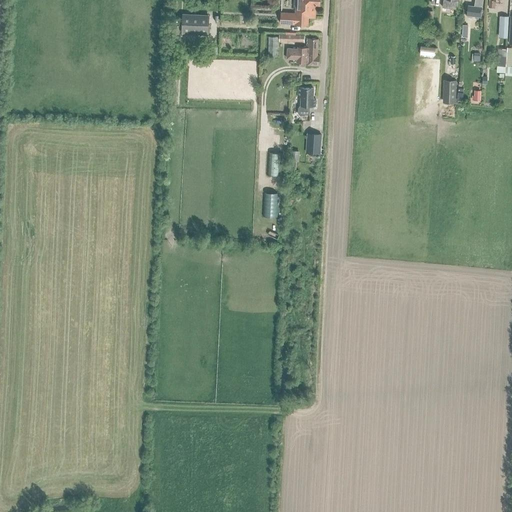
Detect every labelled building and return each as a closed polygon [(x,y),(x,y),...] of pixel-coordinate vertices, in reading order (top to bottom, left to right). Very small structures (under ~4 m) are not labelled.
[(309,11),(315,12),(315,5),(320,6),(319,0),(293,0),(293,7),(295,8),(295,13),(281,13),(281,24),(308,25),(309,11)] [(443,0),(442,7),(456,9),(456,0),(443,0)] [(474,0),(474,6),(468,6),(466,17),(472,18),(472,16),(480,18),(482,7),(482,0),(474,0)] [(208,33),(209,15),(182,14),(181,31),(208,33)] [(507,29),(508,16),(500,16),(499,29),(507,29)] [(305,65),(319,65),(320,56),(317,56),(318,39),(307,38),(306,48),(297,47),(297,49),(287,49),(287,59),(297,59),(296,63),(306,63),(305,65)] [(437,49),(421,47),(420,57),(435,59),(437,49)] [(498,51),(497,59),(496,65),(505,66),(506,59),(506,52),(498,51)] [(446,80),(456,81),(456,65),(446,64),(446,80)] [(445,103),(455,103),(456,81),(446,80),(445,103)] [(298,108),(298,111),(297,113),(300,116),(304,116),(305,115),(309,115),(309,107),(315,107),(315,99),(313,99),(314,88),(297,87),(297,97),(300,97),(300,106),(298,108)] [(305,153),(320,154),(321,134),(306,133),(305,153)] [(289,161),(299,161),(299,151),(290,151),(289,161)] [(278,216),(278,192),(264,192),(264,216),(278,216)]
